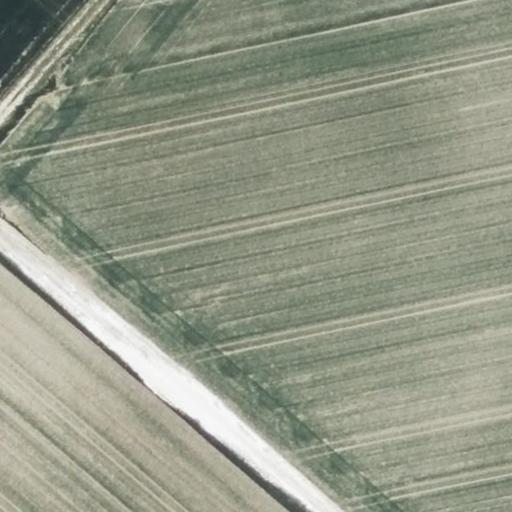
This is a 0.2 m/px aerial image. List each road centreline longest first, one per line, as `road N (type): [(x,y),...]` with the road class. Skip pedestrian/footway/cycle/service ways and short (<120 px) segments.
road 1 (track): [(325,511),(0,234)]
road 2 (track): [(0,130),(111,0)]
